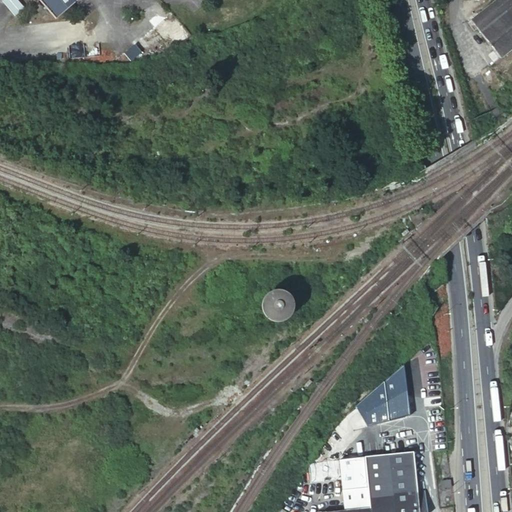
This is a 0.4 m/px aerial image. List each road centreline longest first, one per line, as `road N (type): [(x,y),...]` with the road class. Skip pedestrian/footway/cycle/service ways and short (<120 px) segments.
road 1 (primary): [(397,0),(444,197),(474,511)]
road 2 (track): [(303,253),(226,256),(204,267),(106,393),(0,409)]
road 3 (primary): [(486,355),(474,233),(425,0)]
road 4 (primary): [(499,511),(486,355)]
